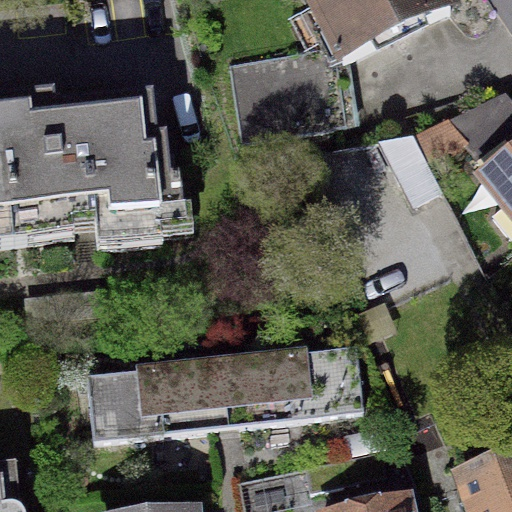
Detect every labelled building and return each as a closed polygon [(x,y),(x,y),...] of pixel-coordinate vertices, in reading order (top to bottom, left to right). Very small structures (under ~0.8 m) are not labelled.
[(440,0),(309,0),(335,52),(343,68),(449,16),(440,0)] [(335,52),(230,68),(242,147),(347,131),(342,96),(335,52)] [(511,205),(494,220),(511,243),(511,113),(501,100),(413,141),(426,164),(465,146),(489,176),(491,174),(511,201),(511,205)] [(158,114),(14,127),(26,254),(170,241),(158,114)] [(14,127),(0,128),(0,255),(26,254),(14,127)] [(356,354),(221,368),(228,434),(363,419),(356,354)] [(221,368),(86,383),(93,448),(228,434),(221,368)] [(24,511),(18,458),(0,459),(0,511),(24,511)] [(511,511),(511,468),(449,491),(456,511),(511,511)]
